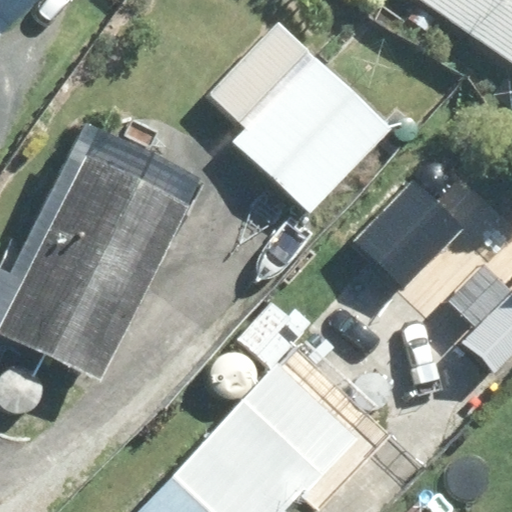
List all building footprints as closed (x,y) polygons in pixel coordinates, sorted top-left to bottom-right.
[(0,0),(0,29),(28,0),(0,0)] [(511,0),(433,0),(429,7),(511,64),(511,0)] [(417,9),(408,22),(424,33),(433,21),(417,9)] [(298,50),(270,22),(204,92),(232,119),(298,50)] [(310,61),(233,143),(308,214),(385,132),(310,61)] [(165,204),(174,185),(150,174),(143,190),(78,158),(0,315),(0,338),(93,384),(179,211),(165,204)] [(387,178),(344,226),(348,231),(339,242),(361,262),(414,204),(387,178)] [(511,231),(428,318),(491,380),(511,358),(511,231)] [(266,301),(232,337),(269,371),(134,511),(283,511),(352,441),(315,406),(339,381),(296,341),(301,335),(266,301)]
